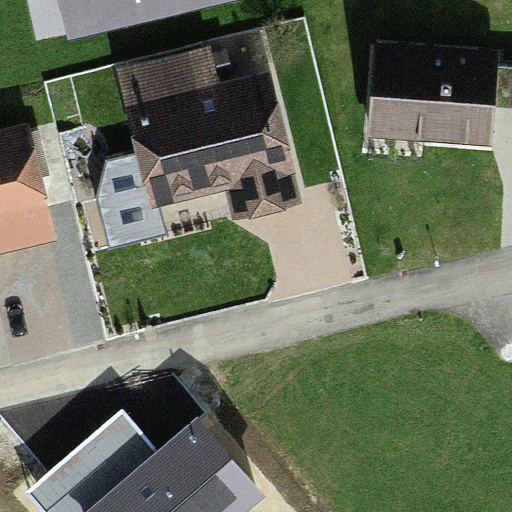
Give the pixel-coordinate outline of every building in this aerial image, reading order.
[(57,0),(67,41),(236,0),(57,0)] [(209,46),(116,69),(137,154),(105,162),(95,199),(107,248),(166,233),(160,207),(225,191),(233,221),(302,204),(269,71),(218,83),(209,46)] [(372,52),(369,145),(482,149),(483,108),(484,74),(485,56),(372,52)] [(511,74),(484,74),(483,108),(511,108),(511,74)] [(0,255),(57,241),(28,123),(0,129),(0,255)]
